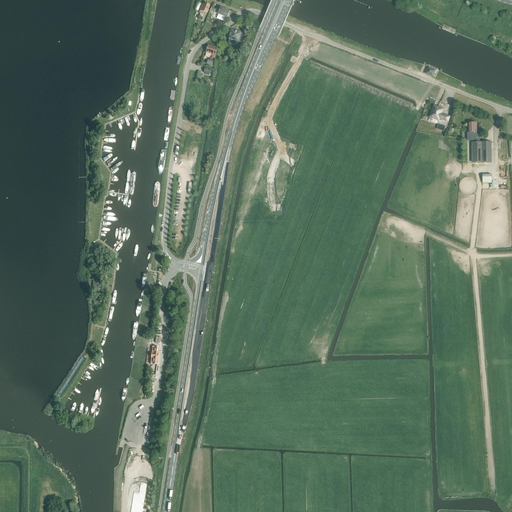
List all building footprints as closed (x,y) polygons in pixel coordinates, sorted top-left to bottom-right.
[(205,5),(203,4),(200,10),(207,13),(210,5),(205,3),(205,5)] [(230,11),(221,8),(220,12),(217,10),(216,12),(219,14),(218,14),(227,18),(230,11)] [(239,42),(243,43),(245,34),(241,33),(231,30),(229,39),(230,40),(229,44),(235,45),(236,41),(239,42)] [(212,54),(211,57),(215,58),(216,55),(216,52),(218,48),(216,48),(208,45),(206,52),(206,53),(212,54)] [(429,68),(426,74),(433,76),(435,71),(429,68)] [(434,106),(429,117),(439,120),(439,119),(448,122),(450,117),(441,114),(443,109),(434,106)] [(480,136),(477,136),(477,133),(477,123),(469,123),(469,133),(467,133),(467,135),(467,136),(468,137),(469,137),(473,137),(473,163),(491,163),(491,142),(480,142),(480,136)] [(133,168),(128,197),(135,198),(140,169),(133,168)] [(482,184),(491,184),(491,175),(482,175),(482,184)] [(147,372),(145,389),(151,390),(153,373),(147,372)] [(134,492),(130,511),(146,511),(147,509),(143,508),(147,484),(140,483),(139,492),(134,492)]
